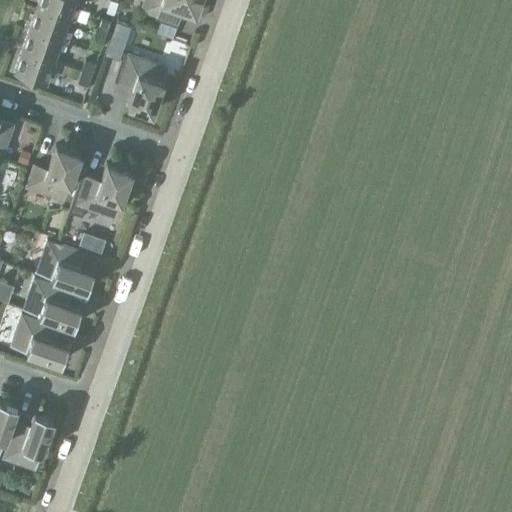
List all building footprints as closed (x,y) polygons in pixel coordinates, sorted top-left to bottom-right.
[(68,18),(74,20),(78,9),(72,7),(74,0),(38,0),(36,6),(69,17),(68,18)] [(154,18),(177,26),(183,8),(194,12),(198,0),(143,0),(141,9),(156,14),(154,18)] [(61,39),(67,41),(70,30),(65,28),(68,18),(69,17),(36,6),(29,28),(61,39)] [(100,16),(96,27),(107,31),(111,19),(100,16)] [(96,27),(92,39),(103,42),(107,31),(96,27)] [(21,49),(31,53),(54,60),(61,39),(29,28),(21,49)] [(14,72),(46,83),(50,71),(56,73),(60,62),(54,60),(31,53),(21,49),(14,72)] [(127,103),(151,112),(167,65),(124,51),(114,80),(133,87),(127,103)] [(85,59),(81,70),(92,74),(96,62),(85,59)] [(81,70),(77,82),(88,85),(92,74),(81,70)] [(0,151),(3,153),(14,121),(0,115),(0,151)] [(26,185),(64,198),(80,152),(56,144),(47,167),(34,162),(26,185)] [(85,206),(114,216),(131,170),(107,162),(100,179),(82,172),(68,211),(82,215),(85,206)] [(36,271),(86,288),(92,270),(80,265),(85,250),(63,243),(62,244),(47,239),(36,271)] [(23,308),(73,325),(79,306),(67,302),(72,287),(50,279),(49,281),(34,275),(23,308)] [(54,339),(59,324),(37,316),(37,317),(22,312),(10,344),(60,362),(67,343),(54,339)] [(0,449),(16,404),(0,398),(0,449)] [(3,456),(34,467),(35,467),(53,417),(34,411),(30,423),(14,418),(7,440),(8,441),(3,456)]
